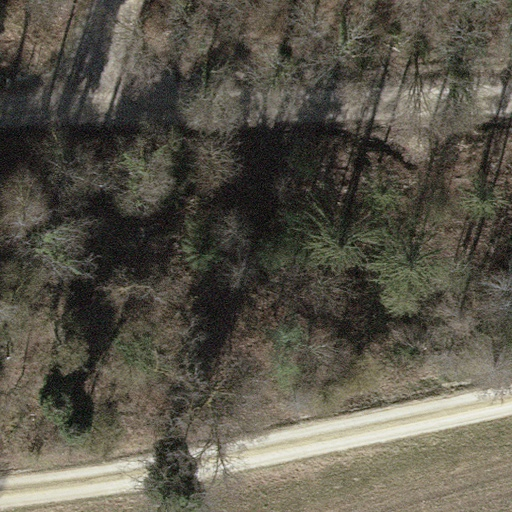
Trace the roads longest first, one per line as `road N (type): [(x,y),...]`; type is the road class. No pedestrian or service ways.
road 1 (track): [(0,494),(417,423),(511,398)]
road 2 (track): [(511,105),(52,124)]
road 3 (track): [(52,124),(65,33),(86,0)]
